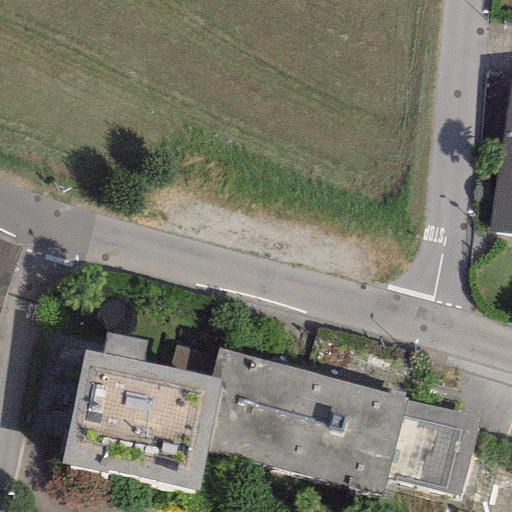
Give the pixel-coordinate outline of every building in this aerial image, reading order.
[(511,71),(509,72),(508,77),(488,228),(511,231),(511,71)] [(0,307),(19,248),(0,240),(0,307)] [(104,332),(99,352),(141,363),(146,343),(104,332)] [(196,492),(204,452),(221,380),(208,377),(141,363),(99,352),(83,349),(57,460),(196,492)] [(214,351),(208,377),(221,380),(204,452),(380,492),(383,478),(459,495),(477,417),(403,400),(404,394),(214,351)]
